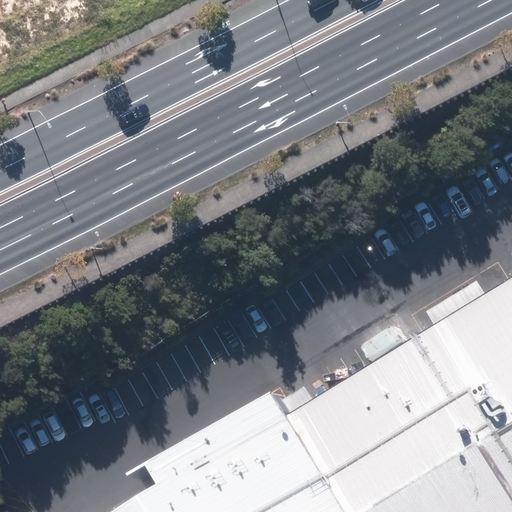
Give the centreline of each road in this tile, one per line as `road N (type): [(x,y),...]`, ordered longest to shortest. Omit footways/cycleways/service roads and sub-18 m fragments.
road 1 (secondary): [(487,0),(0,244)]
road 2 (secondary): [(0,158),(313,0)]
